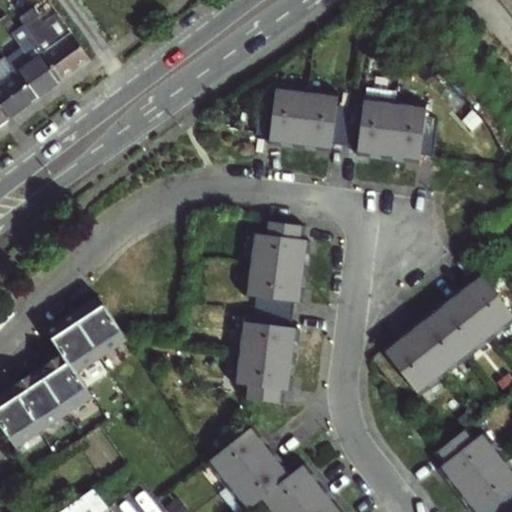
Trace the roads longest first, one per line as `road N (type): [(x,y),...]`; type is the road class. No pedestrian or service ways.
road 1 (residential): [(411,511),(361,447),(346,411),(367,207),(225,188),(172,197),(108,236),(0,340)]
road 2 (tertiary): [(0,227),(318,0)]
road 3 (tertiary): [(251,0),(0,187)]
